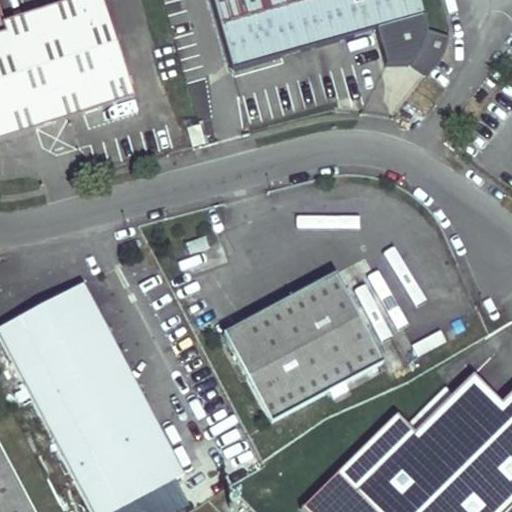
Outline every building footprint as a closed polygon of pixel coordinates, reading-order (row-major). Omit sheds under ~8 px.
[(0,146),(131,105),(99,0),(4,29),(0,15),(0,146)] [(424,20),(417,0),(210,0),(232,77),(376,35),(386,70),(409,68),(427,81),(436,69),(444,58),(449,50),(428,34),(424,20)] [(386,369),(338,282),(246,331),(249,336),(228,346),(274,430),(386,369)] [(132,511),(187,483),(85,294),(0,339),(0,344),(89,511),(132,511)] [(226,341),(228,346),(249,336),(246,331),(226,341)] [(511,511),(511,401),(500,414),(473,385),(454,405),(415,443),(407,435),(397,424),(337,484),(364,511),(511,511)] [(415,443),(454,405),(446,396),(407,435),(415,443)] [(0,511),(31,511),(0,452),(0,511)]
